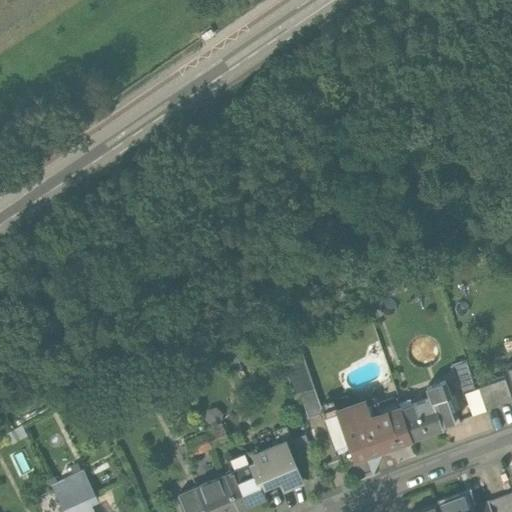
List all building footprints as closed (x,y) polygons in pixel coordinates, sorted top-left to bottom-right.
[(301,352),(285,358),(297,396),(302,395),(313,391),(301,352)] [(505,380),(478,389),(485,410),(511,401),(505,380)] [(429,398),(400,408),(411,440),(442,429),(441,427),(454,422),(451,412),(455,411),(444,381),(425,388),(429,398)] [(485,410),(478,389),(465,394),(472,415),(485,410)] [(313,391),(302,395),(310,419),(321,416),(313,391)] [(354,460),(411,440),(400,408),(396,397),(369,407),(365,395),(335,406),(354,460)] [(354,460),(335,406),(324,410),(342,463),(354,460)] [(273,431),(279,444),(285,441),(285,442),(292,439),(286,426),(273,431)] [(223,427),(206,435),(212,449),(229,442),(223,427)] [(212,449),(206,435),(185,443),(191,458),(212,449)] [(251,464),(261,487),(279,479),(284,489),(302,482),(285,442),(285,441),(279,444),(252,455),(255,462),(251,464)] [(309,476),(319,472),(311,450),(301,454),(309,476)] [(75,477),(80,474),(75,464),(70,467),(75,477)] [(223,476),(238,509),(265,497),(261,487),(251,464),(223,476)] [(96,500),(82,473),(80,474),(75,477),(51,489),(62,511),(89,511),(87,505),(96,500)] [(223,476),(178,495),(184,511),(194,511),(204,508),(205,511),(231,511),(238,509),(223,476)] [(511,511),(511,494),(488,503),(491,511),(511,511)] [(437,507),(439,511),(491,511),(488,503),(472,508),(468,496),(437,507)]
